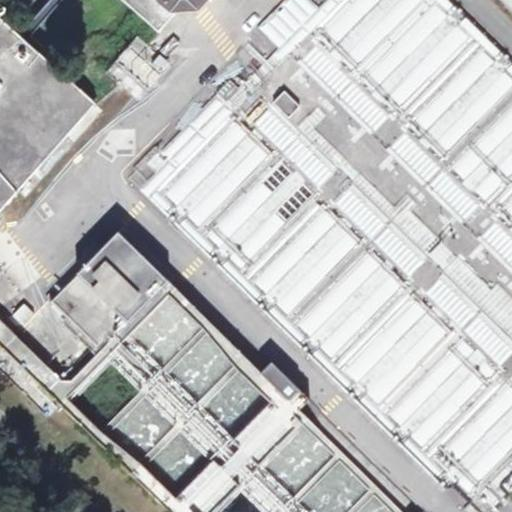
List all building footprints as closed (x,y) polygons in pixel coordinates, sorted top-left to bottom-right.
[(195,0),(123,0),(163,36),(195,0)] [(217,89),(127,181),(467,511),(480,511),(511,479),(511,65),(444,0),(329,0),(230,101),(217,89)] [(311,0),(281,0),(257,29),(280,48),(317,5),(311,0)] [(0,209),(95,103),(0,18),(0,209)] [(138,101),(169,64),(136,36),(104,72),(138,101)] [(51,299),(50,300),(94,343),(76,360),(84,368),(170,281),(119,231),(56,294),(51,289),(46,294),(51,299)] [(272,362),(262,372),(299,409),(309,399),(272,362)]
